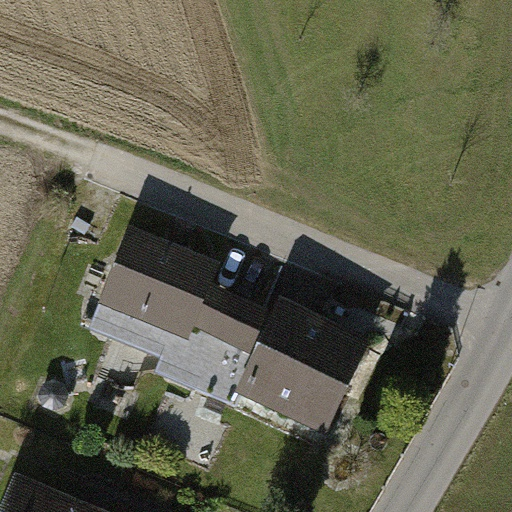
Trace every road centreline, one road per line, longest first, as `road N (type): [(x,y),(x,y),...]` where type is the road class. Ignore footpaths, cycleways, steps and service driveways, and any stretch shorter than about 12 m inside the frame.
road 1 (track): [(0,130),(248,219),(501,327)]
road 2 (residential): [(511,304),(398,511)]
